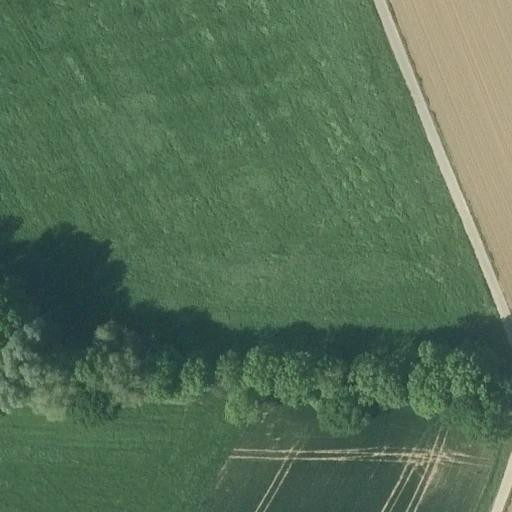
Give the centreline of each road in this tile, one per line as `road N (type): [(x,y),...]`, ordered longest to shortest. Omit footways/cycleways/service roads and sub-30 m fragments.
road 1 (track): [(511,379),(0,388)]
road 2 (track): [(511,338),(384,0)]
